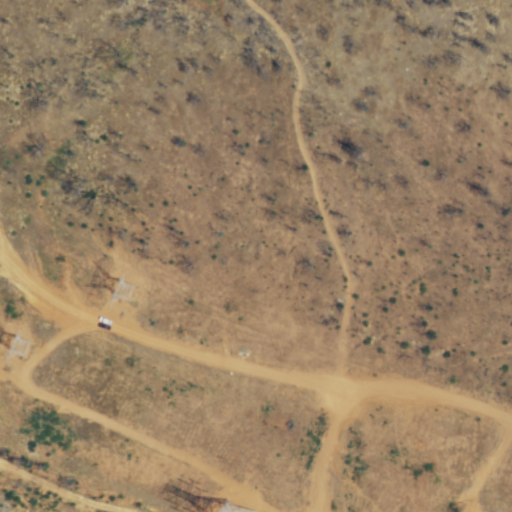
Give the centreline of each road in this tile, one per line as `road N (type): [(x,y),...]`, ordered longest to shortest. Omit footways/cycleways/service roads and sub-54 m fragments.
road 1 (track): [(427,389),(336,384),(171,345),(35,287),(0,252)]
road 2 (track): [(336,384),(347,272),(296,128),(295,58),(249,0)]
